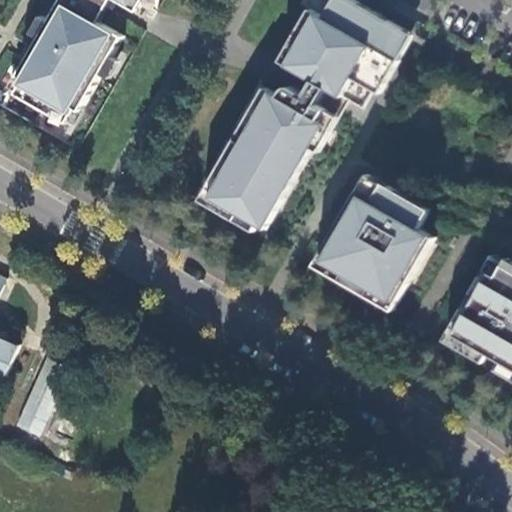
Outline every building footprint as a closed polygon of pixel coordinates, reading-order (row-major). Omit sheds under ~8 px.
[(144,0),(62,0),(20,74),(25,77),(16,93),(68,122),(77,106),(82,110),(125,35),(101,21),(112,0),(120,0),(139,10),(144,0)] [(274,90),(213,196),(268,228),(344,96),(364,107),(404,39),(377,23),(382,15),(359,1),(356,0),(335,0),(326,16),(319,12),(289,64),(316,80),(311,89),(308,94),(294,86),(291,86),(289,86),(287,87),(286,88),(282,95),(274,90)] [(307,0),(305,7),(323,13),(327,0),(307,0)] [(368,172),(351,203),(377,217),(382,208),(393,215),(405,193),(388,184),(368,172)] [(351,203),(320,257),(399,302),(437,236),(421,227),(432,208),(405,193),(393,215),(382,208),(377,217),(351,203)] [(487,268),(451,329),(511,364),(511,257),(510,256),(499,275),(487,268)] [(0,295),(8,276),(0,272),(0,295)] [(22,343),(0,333),(0,378),(5,381),(22,343)] [(44,357),(17,428),(43,438),(71,367),(44,357)]
